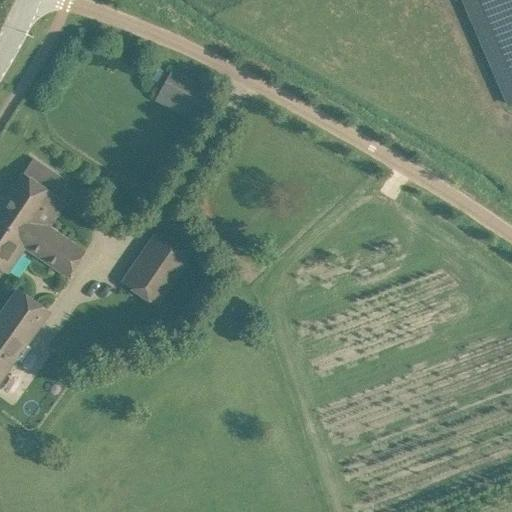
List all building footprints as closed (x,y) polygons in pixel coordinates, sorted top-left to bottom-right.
[(511,0),(466,0),(511,104),(511,103),(511,0)] [(207,115),(217,95),(172,71),(155,101),(192,121),(199,110),(207,115)] [(0,265),(8,271),(22,251),(13,246),(18,239),(58,266),(73,242),(48,226),(56,214),(48,208),(67,180),(33,158),(0,206),(0,265)] [(122,280),(158,304),(194,251),(158,226),(122,280)] [(0,316),(0,379),(49,310),(20,289),(0,316)]
